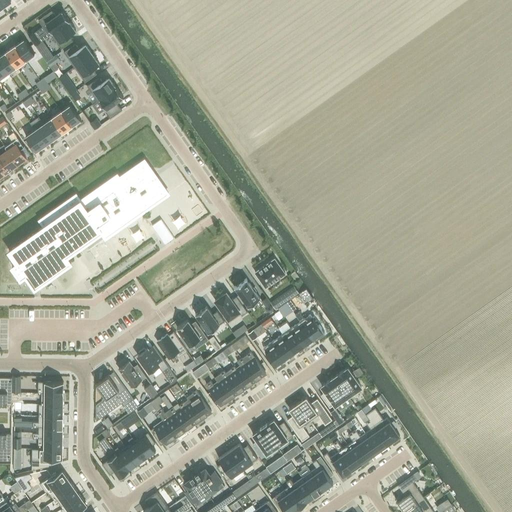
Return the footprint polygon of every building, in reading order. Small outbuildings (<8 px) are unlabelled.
[(38,20),(48,35),(69,20),(62,11),(55,15),(52,10),(38,20)] [(51,34),(61,48),(73,40),(69,35),(76,30),(69,21),(69,20),(48,35),(49,35),(51,34)] [(34,54),(24,39),(15,45),(25,60),(34,54)] [(63,52),(74,67),(92,54),(85,44),(79,49),(75,43),(63,52)] [(16,66),(25,60),(15,45),(6,52),(16,66)] [(16,66),(6,52),(0,55),(0,61),(7,73),(16,67),(16,66)] [(56,54),(46,61),(50,66),(60,59),(56,54)] [(74,67),(84,82),(96,74),(93,68),(99,64),(92,54),(74,67)] [(98,100),(116,87),(115,87),(109,77),(102,82),(99,77),(87,85),(98,100)] [(72,83),(65,88),(70,94),(77,90),(72,83)] [(110,118),(122,110),(116,102),(123,97),(116,87),(98,100),(110,118)] [(77,90),(70,95),(75,101),(82,96),(77,90)] [(81,119),(70,104),(61,111),(71,126),(81,119)] [(63,132),(71,126),(61,111),(52,117),(62,132),(63,132)] [(54,138),(62,132),(52,117),(43,123),(54,138)] [(97,117),(90,122),(94,129),(101,124),(97,117)] [(45,144),(54,138),(43,123),(34,130),(45,144)] [(25,136),(36,151),(45,144),(34,130),(25,136)] [(17,164),(27,157),(25,155),(28,153),(24,146),(17,137),(5,146),(17,164)] [(4,144),(0,146),(0,157),(9,170),(12,168),(17,164),(5,146),(4,144)] [(9,170),(0,157),(0,175),(5,172),(9,170)] [(144,159),(119,177),(117,174),(80,200),(76,194),(40,219),(44,226),(8,251),(17,262),(12,266),(20,278),(25,275),(34,288),(71,262),(67,256),(101,232),(105,238),(168,194),(144,159)] [(161,219),(151,226),(164,244),(174,238),(161,219)] [(274,258),(255,272),(265,287),(285,273),(274,258)] [(236,285),(234,287),(235,287),(248,306),(247,306),(248,306),(260,298),(260,297),(259,298),(246,279),(246,278),(244,280),(243,278),(235,284),(236,285)] [(296,295),(304,305),(313,299),(306,288),(296,295)] [(215,300),(228,320),(239,312),(241,315),(247,311),(236,296),(231,299),(226,292),(215,300)] [(281,295),(274,300),(278,306),(285,301),(281,295)] [(280,312),(289,305),(287,302),(278,308),(280,312)] [(195,314),(208,332),(224,321),(217,310),(212,314),(206,306),(195,314)] [(278,320),(283,317),(280,312),(279,311),(274,314),(278,320)] [(295,314),(300,321),(313,340),(316,337),(317,338),(325,332),(317,321),(315,322),(310,314),(304,318),(299,311),(295,314)] [(261,323),(264,327),(273,321),(270,317),(261,323)] [(183,336),(181,338),(186,345),(188,343),(190,345),(197,340),(200,345),(208,339),(196,322),(191,325),(187,319),(177,327),(183,336)] [(300,321),(291,327),(304,346),(313,340),(300,321)] [(291,327),(282,334),(295,353),(304,346),(291,327)] [(238,329),(233,332),(236,337),(241,334),(238,329)] [(247,333),(249,335),(252,339),(257,335),(253,329),(247,333)] [(167,334),(157,341),(169,357),(176,353),(178,357),(187,351),(173,332),(168,335),(167,334)] [(295,353),(282,334),(273,340),(286,359),(295,353)] [(245,335),(231,344),(235,349),(248,340),(245,335)] [(216,351),(221,348),(213,336),(208,340),(216,351)] [(282,361),(286,359),(273,340),(263,347),(272,360),(270,361),(276,369),(283,363),(282,361)] [(226,356),(235,349),(231,344),(222,351),(226,356)] [(139,353),(137,355),(150,373),(159,367),(170,383),(177,378),(154,346),(148,349),(147,348),(145,349),(144,348),(138,352),(139,353)] [(250,352),(241,358),(256,380),(262,376),(261,375),(264,373),(265,374),(266,373),(250,352)] [(195,358),(199,364),(203,360),(200,355),(195,358)] [(211,358),(205,363),(208,368),(217,362),(214,357),(211,358)] [(234,366),(248,386),(253,382),(252,381),(255,379),(256,380),(241,358),(237,361),(240,366),(236,369),(234,366)] [(129,361),(118,368),(131,387),(146,376),(137,364),(133,367),(129,361)] [(192,372),(196,377),(208,368),(205,363),(192,372)] [(224,370),(223,371),(239,392),(244,388),(244,387),(246,385),(247,386),(248,386),(234,366),(225,372),(224,370)] [(359,366),(353,370),(356,375),(362,371),(359,366)] [(348,396),(361,386),(347,367),(334,376),(348,396)] [(223,371),(215,377),(230,398),(235,395),(235,394),(238,392),(239,392),(223,371)] [(96,384),(95,421),(97,421),(97,418),(121,401),(129,412),(138,406),(113,372),(112,372),(96,384)] [(20,375),(12,375),(12,386),(20,386),(20,375)] [(0,404),(11,404),(11,405),(12,377),(0,376),(0,404)] [(320,394),(329,408),(334,404),(335,405),(348,396),(334,376),(321,386),(326,392),(321,395),(321,394),(320,394)] [(210,380),(206,384),(221,405),(221,404),(224,401),(224,402),(230,398),(215,377),(214,377),(218,382),(214,385),(210,380)] [(38,381),(38,392),(63,393),(63,381),(38,381)] [(150,383),(144,387),(151,397),(157,392),(150,383)] [(196,390),(187,397),(202,418),(207,414),(210,411),(210,412),(211,412),(196,390)] [(38,392),(38,393),(41,393),(41,403),(39,403),(39,404),(63,404),(63,393),(38,392)] [(159,395),(150,402),(154,407),(157,411),(161,408),(158,404),(163,401),(161,397),(159,395)] [(163,401),(169,409),(172,406),(164,395),(161,397),(163,401)] [(297,402),(310,421),(318,415),(325,424),(332,419),(317,398),(311,403),(306,396),(297,402)] [(187,399),(179,405),(193,424),(193,423),(196,421),(196,422),(202,418),(187,397),(186,397),(187,399)] [(150,402),(137,411),(141,417),(154,407),(150,402)] [(303,426),(310,421),(297,402),(289,408),(293,415),(287,419),(302,441),(309,435),(303,426)] [(39,404),(38,415),(62,415),(63,404),(39,404)] [(172,406),(169,409),(184,431),(185,430),(184,429),(187,427),(188,428),(193,424),(179,405),(181,408),(176,412),(172,406)] [(161,408),(157,411),(175,437),(176,437),(175,436),(178,434),(179,435),(184,431),(169,409),(164,412),(161,408)] [(335,408),(330,412),(336,420),(339,424),(344,421),(335,408)] [(372,410),(366,414),(387,444),(400,435),(387,417),(383,419),(381,416),(378,418),(372,410)] [(163,421),(150,430),(161,444),(165,442),(166,444),(167,443),(166,442),(169,440),(170,441),(175,437),(157,411),(163,421)] [(121,421),(126,428),(138,419),(134,412),(121,421)] [(370,428),(365,432),(378,451),(387,444),(366,414),(365,414),(369,419),(365,422),(370,428)] [(33,421),(33,426),(62,426),(62,415),(38,415),(38,421),(33,421)] [(277,446),(292,435),(283,422),(278,425),(274,419),(266,424),(266,425),(263,426),(277,446)] [(115,425),(119,430),(124,426),(121,421),(115,425)] [(33,432),(33,437),(62,438),(62,426),(33,426),(38,426),(38,432),(33,432)] [(261,457),(277,446),(263,426),(260,428),(259,428),(260,429),(252,434),(257,440),(252,444),(261,457)] [(355,429),(351,432),(369,457),(378,451),(365,432),(360,435),(355,429)] [(0,459),(10,460),(11,433),(10,433),(0,432),(0,459)] [(151,445),(155,442),(147,432),(135,441),(132,437),(146,458),(155,451),(151,445)] [(353,441),(347,444),(361,463),(369,457),(351,432),(348,434),(353,441)] [(32,448),(62,449),(62,438),(33,437),(38,437),(38,448),(32,448)] [(105,437),(98,441),(102,446),(108,442),(105,437)] [(146,458),(132,437),(128,440),(130,444),(125,447),(137,464),(146,458)] [(337,440),(333,443),(352,470),(361,463),(347,444),(342,448),(337,440)] [(242,469),(257,458),(248,445),(243,448),(239,443),(229,451),(242,469)] [(327,452),(323,455),(333,470),(337,468),(342,476),(351,470),(352,470),(333,443),(338,451),(330,457),(327,452)] [(294,447),(298,453),(302,451),(297,445),(294,447)] [(117,447),(114,450),(116,453),(128,470),(137,464),(125,447),(120,451),(117,447)] [(32,448),(31,470),(51,465),(51,460),(55,460),(55,458),(62,458),(62,449),(32,448)] [(217,466),(226,480),(242,469),(229,451),(218,458),(222,463),(217,466)] [(110,458),(102,463),(110,474),(114,471),(119,477),(128,471),(128,470),(116,453),(110,458)] [(304,461),(300,456),(295,459),(299,464),(304,461)] [(315,467),(310,470),(324,489),(333,482),(322,467),(319,463),(316,459),(312,462),(315,467)] [(266,467),(267,468),(270,473),(275,469),(271,464),(266,467)] [(209,496),(224,486),(214,471),(210,474),(205,467),(199,472),(198,471),(198,472),(196,474),(196,473),(195,473),(196,474),(195,475),(209,496)] [(270,473),(267,468),(261,472),(265,477),(270,473)] [(278,471),(282,477),(287,473),(283,468),(278,471)] [(55,471),(39,483),(46,492),(67,477),(62,469),(56,473),(55,471)] [(310,470),(302,477),(315,495),(324,489),(310,470)] [(14,477),(20,486),(32,478),(29,474),(14,477)] [(405,496),(397,501),(404,511),(423,497),(413,482),(416,479),(413,474),(397,485),(405,496)] [(195,506),(209,496),(195,475),(193,476),(193,475),(192,475),(193,476),(191,478),(190,477),(190,478),(184,482),(189,489),(185,491),(195,506)] [(253,485),(258,481),(255,476),(249,480),(253,485)] [(67,477),(46,492),(48,491),(54,500),(74,486),(67,477)] [(290,479),(306,502),(307,502),(306,501),(315,495),(302,477),(293,483),(290,479)] [(289,486),(284,489),(297,508),(306,502),(290,479),(286,482),(289,486)] [(15,493),(22,488),(21,487),(17,481),(10,486),(15,493)] [(74,486),(54,500),(56,499),(62,507),(60,508),(61,509),(80,495),(74,486)] [(236,497),(245,491),(242,486),(232,492),(236,497)] [(284,489),(275,496),(284,509),(286,511),(290,511),(297,508),(284,489)] [(149,506),(143,511),(161,511),(168,507),(157,491),(145,500),(149,506)] [(232,492),(215,504),(219,509),(236,497),(232,492)] [(80,495),(61,509),(62,511),(76,511),(87,505),(80,495)] [(180,499),(184,504),(189,500),(185,495),(180,499)] [(275,496),(271,498),(281,511),(284,509),(275,496)] [(434,511),(423,497),(404,511),(434,511)] [(21,506),(19,507),(21,511),(22,511),(33,505),(30,500),(21,506)] [(240,506),(237,500),(232,504),(236,509),(240,506)] [(277,511),(269,500),(256,509),(258,511),(277,511)] [(0,511),(13,511),(6,501),(0,506),(0,511)] [(440,511),(444,508),(441,503),(436,506),(440,511)]
